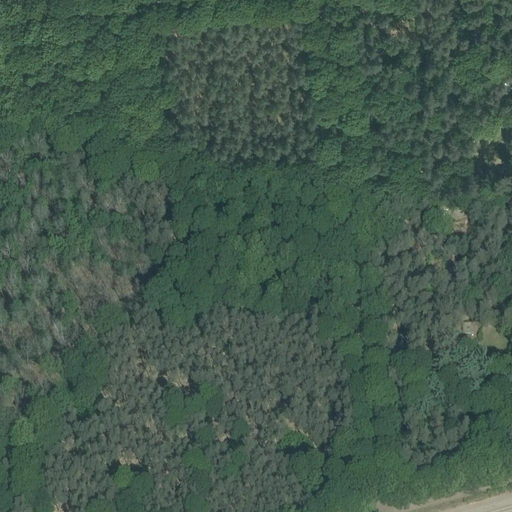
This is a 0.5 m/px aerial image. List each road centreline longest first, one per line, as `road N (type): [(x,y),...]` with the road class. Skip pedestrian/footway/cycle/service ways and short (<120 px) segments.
road 1 (track): [(381,511),(332,0)]
road 2 (track): [(511,478),(395,511)]
